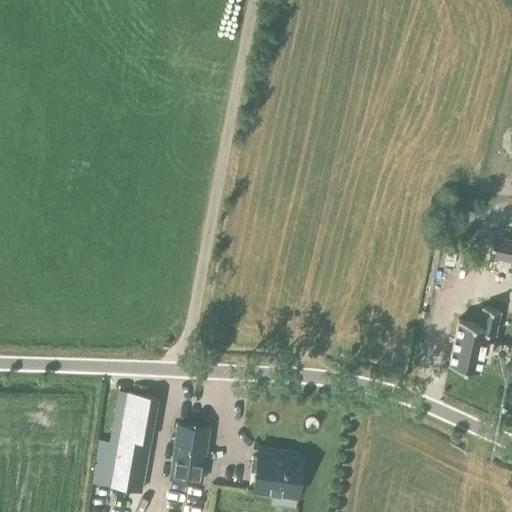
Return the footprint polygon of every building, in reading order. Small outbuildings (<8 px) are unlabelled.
[(478,370),(487,332),(495,334),(500,310),(483,306),(479,323),(458,319),(449,364),(478,370)] [(158,397),(126,391),(110,486),(142,491),(158,397)] [(201,481),(209,428),(177,424),(170,477),(201,481)] [(258,446),(256,457),(251,456),(249,470),(254,471),(252,489),(298,495),(303,457),(277,454),(277,449),(258,446)] [(199,511),(202,493),(189,491),(185,511),(199,511)]
